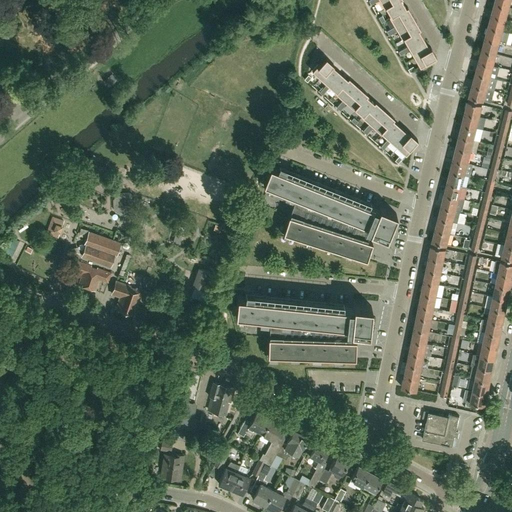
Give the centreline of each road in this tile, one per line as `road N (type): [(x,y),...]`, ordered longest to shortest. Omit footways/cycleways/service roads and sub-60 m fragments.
road 1 (residential): [(366,446),(188,353)]
road 2 (residential): [(402,294),(243,264)]
road 3 (residential): [(439,143),(319,37)]
road 4 (residential): [(366,446),(402,294)]
road 5 (residential): [(424,208),(279,151)]
road 6 (unclassified): [(51,91),(161,0)]
road 7 (residential): [(236,511),(188,495),(136,491),(103,511)]
